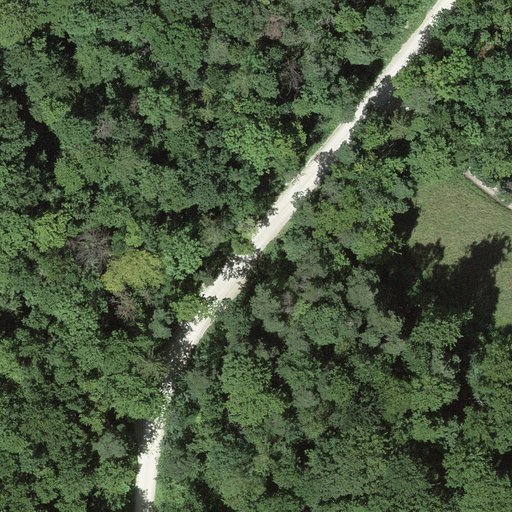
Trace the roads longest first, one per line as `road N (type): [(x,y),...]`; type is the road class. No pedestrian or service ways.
road 1 (unclassified): [(448,0),(202,309),(164,369),(149,408),(135,511)]
road 2 (track): [(385,85),(471,174),(511,203)]
